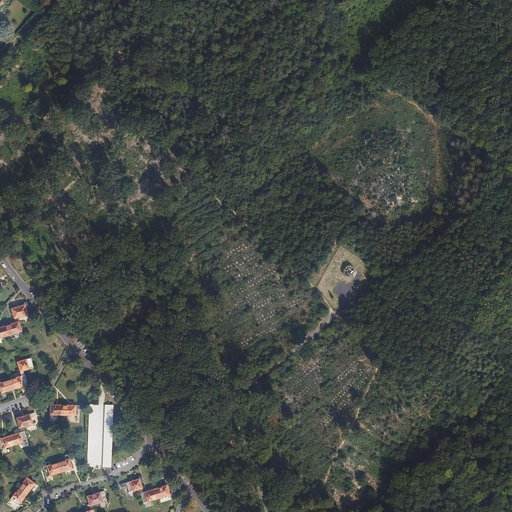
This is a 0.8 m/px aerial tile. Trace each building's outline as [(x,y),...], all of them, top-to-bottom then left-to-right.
[(354,270),(353,268),(352,267),(350,266),(348,265),(346,266),(345,267),(343,268),(343,270),(342,271),(343,273),(344,275),(345,276),(347,276),(348,277),(350,276),(352,275),(353,274),(354,272),(354,270)] [(24,305),(23,305),(11,309),(14,319),(17,317),(27,314),(25,308),(24,305)] [(17,317),(14,319),(15,323),(5,326),(8,336),(21,331),(17,317)] [(0,338),(8,336),(5,326),(0,327),(0,338)] [(20,372),(23,371),(33,367),(30,358),(17,362),(20,372)] [(11,379),(14,389),(27,385),(23,371),(20,372),(21,376),(11,379)] [(0,382),(0,389),(1,393),(14,389),(11,379),(0,382)] [(62,416),(62,405),(45,405),(45,408),(50,408),(50,415),(62,416)] [(75,406),(62,405),(62,416),(75,416),(75,409),(75,406)] [(110,467),(112,406),(89,405),(87,467),(110,467)] [(30,417),(29,414),(16,418),(19,428),(22,427),(32,424),(30,417)] [(22,427),(19,428),(20,433),(10,436),(13,446),(26,442),(22,427)] [(13,446),(10,436),(0,439),(0,438),(0,449),(0,450),(13,446)] [(66,460),(56,463),(59,473),(72,469),(68,455),(65,456),(66,460)] [(59,473),(56,463),(43,467),(46,477),(59,473)] [(27,478),(18,489),(26,495),(35,484),(27,478)] [(138,479),(125,483),(126,486),(128,493),(138,490),(141,489),(138,479)] [(166,485),(153,489),(156,499),(169,495),(166,485)] [(26,495),(18,489),(10,500),(18,506),(26,495)] [(153,489),(143,493),(139,494),(143,504),(156,499),(153,489)] [(86,497),(89,507),(92,506),(102,502),(100,496),(104,494),(103,491),(86,497)]
